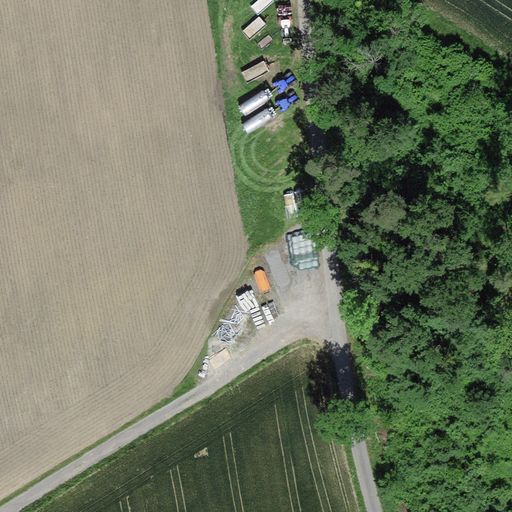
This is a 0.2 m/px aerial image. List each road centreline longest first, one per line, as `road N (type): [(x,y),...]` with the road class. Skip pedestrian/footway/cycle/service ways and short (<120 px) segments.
road 1 (track): [(13,511),(333,299)]
road 2 (track): [(311,0),(319,214),(333,299)]
road 3 (track): [(333,299),(368,511)]
